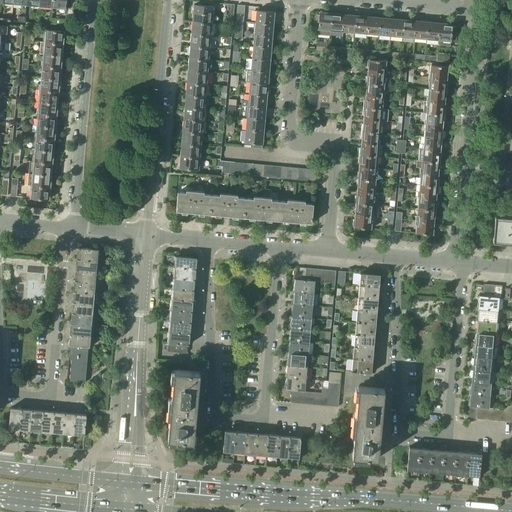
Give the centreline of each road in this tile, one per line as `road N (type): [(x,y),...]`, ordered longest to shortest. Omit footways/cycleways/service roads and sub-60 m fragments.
road 1 (residential): [(462,261),(447,429),(435,437),(407,435),(399,427),(393,255)]
road 2 (residential): [(278,247),(263,412),(221,418),(211,405),(207,241)]
road 3 (primary): [(511,511),(127,481)]
road 4 (residential): [(327,250),(335,147),(297,140),(289,128),(298,0)]
road 5 (residential): [(145,236),(167,0)]
road 6 (residential): [(94,0),(71,229)]
road 7 (residential): [(71,229),(50,397),(0,388)]
road 8 (residential): [(463,174),(476,9)]
road 9 (residential): [(145,236),(132,395)]
road 10 (primary): [(127,481),(0,467)]
road 11 (primary): [(0,496),(121,509)]
